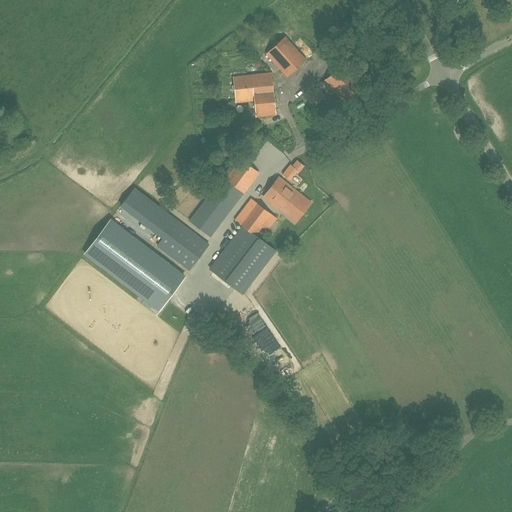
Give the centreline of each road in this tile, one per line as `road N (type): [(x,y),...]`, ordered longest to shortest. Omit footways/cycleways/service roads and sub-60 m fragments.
road 1 (track): [(118,511),(206,283)]
road 2 (unclassified): [(511,188),(446,75)]
